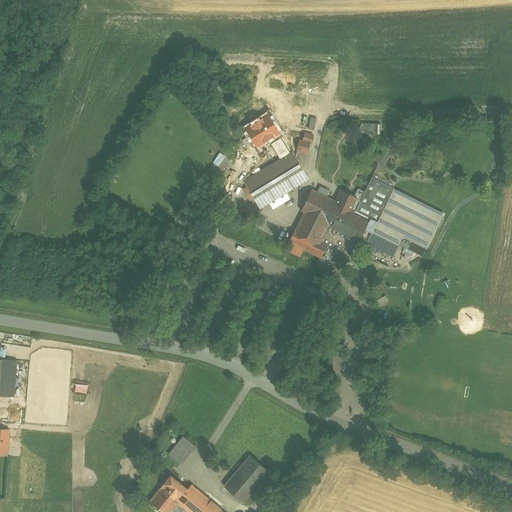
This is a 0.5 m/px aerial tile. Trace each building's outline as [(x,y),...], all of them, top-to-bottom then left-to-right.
[(368,123),(362,123),(360,129),(368,134),(368,123)] [(380,124),(368,123),(368,134),(380,135),(380,124)] [(305,133),(303,141),(300,140),(297,150),(307,152),(310,143),(311,143),(313,135),(305,133)] [(278,161),(287,155),(284,149),(274,154),(278,161)] [(222,164),(227,155),(222,153),(217,161),(222,164)] [(295,158),(270,173),(267,168),(255,175),(257,181),(248,186),(259,203),(306,175),(295,158)] [(336,201),(326,196),(329,191),(320,187),(318,192),(312,189),(306,200),(309,201),(310,199),(332,210),(336,201)] [(332,210),(310,199),(309,201),(306,200),(301,211),(304,212),(315,218),(315,217),(320,220),(317,225),(327,230),(329,225),(360,240),(360,239),(393,256),(399,243),(423,255),(444,213),(394,189),(389,199),(367,188),(365,192),(358,189),(354,197),(341,191),(336,201),(332,210)] [(315,218),(304,212),(285,249),(300,257),(304,249),(321,258),(328,245),(321,242),(327,230),(317,225),(320,220),(315,217),(315,218)] [(288,228),(283,239),(288,242),(294,231),(288,228)] [(17,360),(4,360),(1,396),(15,397),(17,360)] [(9,429),(0,428),(0,455),(7,456),(9,429)] [(196,447),(184,437),(169,455),(181,464),(196,447)] [(251,456),(225,487),(243,502),(257,486),(264,492),(276,477),(251,456)] [(188,489),(171,476),(150,501),(163,511),(170,511),(178,503),(188,490),(188,489)] [(219,511),(221,509),(192,485),(188,489),(188,490),(178,503),(188,511),(219,511)]
